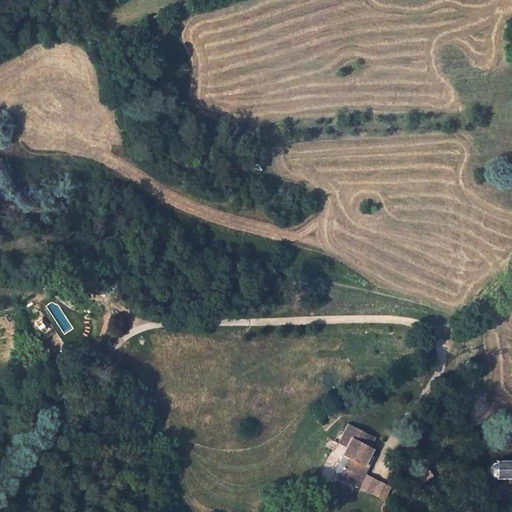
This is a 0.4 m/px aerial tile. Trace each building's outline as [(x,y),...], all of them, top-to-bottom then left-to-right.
[(252,158),(250,168),(260,170),(262,160),(252,158)] [(374,437),(348,424),(339,442),(347,447),(337,466),(342,469),(338,477),(358,487),(368,468),(364,466),(370,453),(373,448),(369,446),(374,437)] [(374,456),(370,453),(364,466),(368,468),(374,456)] [(500,479),(511,478),(511,460),(498,461),(495,462),(492,463),(489,466),(488,468),(488,473),(491,476),(493,477),(497,479),(500,479)] [(333,474),(338,477),(342,469),(337,466),(333,474)]
